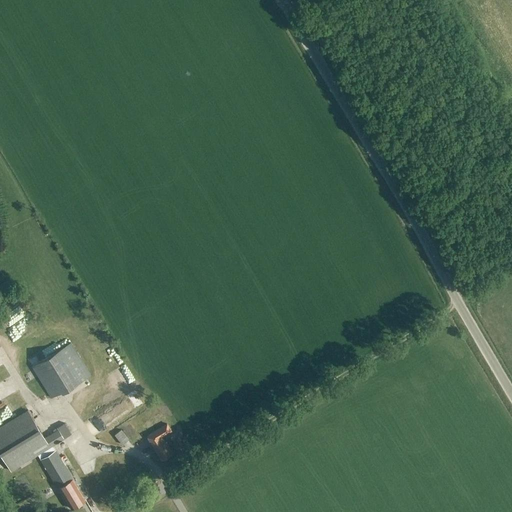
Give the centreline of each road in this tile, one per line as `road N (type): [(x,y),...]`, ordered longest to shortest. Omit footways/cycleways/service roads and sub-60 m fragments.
road 1 (unclassified): [(511,394),(281,0)]
road 2 (track): [(166,484),(459,304)]
